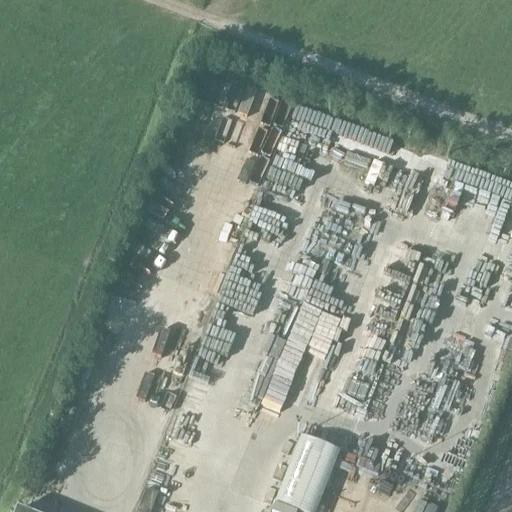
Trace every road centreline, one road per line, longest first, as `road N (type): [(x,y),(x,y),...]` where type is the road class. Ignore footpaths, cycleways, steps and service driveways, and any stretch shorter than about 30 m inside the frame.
road 1 (track): [(511,137),(159,0)]
road 2 (unknown): [(267,511),(373,205)]
